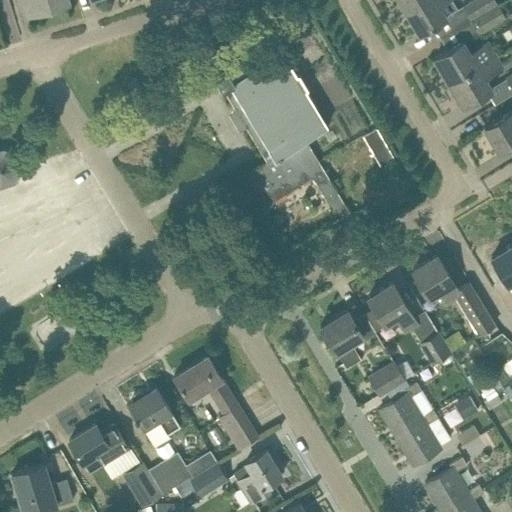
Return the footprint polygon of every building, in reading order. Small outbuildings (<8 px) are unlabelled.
[(68,3),(67,0),(22,0),(26,11),(45,5),(46,9),(68,3)] [(417,0),(405,8),(419,32),(433,24),(454,11),(447,0),(417,0)] [(497,3),(495,0),(469,0),(461,5),(470,19),(497,3)] [(480,31),(505,15),(497,3),(470,19),(477,32),(480,31)] [(463,39),(448,48),(434,57),(449,81),(495,53),(488,41),(470,52),(463,39)] [(172,62),(181,56),(175,47),(166,52),(172,62)] [(225,67),(215,73),(220,81),(222,85),(226,92),(228,95),(232,101),(234,104),(235,107),(237,110),(233,113),(241,126),(245,124),(247,126),(249,130),(267,159),(306,137),(328,124),(304,85),(306,83),(297,69),(295,70),(282,48),(258,62),(257,61),(251,52),(228,66),(225,67)] [(495,53),(449,81),(463,105),(492,87),(485,76),(502,65),(495,53)] [(511,110),(502,115),(485,126),(500,151),(511,144),(511,111),(511,110)] [(306,137),(240,176),(259,207),(312,175),(337,218),(350,210),(306,137)] [(0,183),(7,184),(15,181),(21,174),(22,166),(21,159),(16,153),(10,149),(2,148),(0,149),(0,183)] [(489,186),(511,174),(511,168),(511,166),(486,178),(489,186)] [(511,243),(492,256),(511,287),(511,243)] [(495,322),(470,280),(457,287),(437,253),(413,268),(429,294),(440,287),(448,301),(456,296),(479,332),(495,322)] [(413,316),(403,298),(392,281),(368,295),(374,305),(365,311),(376,327),(389,317),(393,323),(397,320),(404,331),(412,326),(421,340),(419,341),(432,361),(451,349),(438,328),(437,329),(424,308),(413,316)] [(353,317),(347,308),(320,324),(336,350),(337,350),(346,365),(360,357),(351,341),(362,334),(364,338),(376,330),(363,310),(353,317)] [(175,374),(185,391),(189,397),(208,384),(226,412),(220,415),(239,447),(258,435),(239,404),(208,353),(175,374)] [(397,365),(394,360),(370,375),(381,393),(405,378),(397,365)] [(406,360),(397,365),(405,378),(414,372),(406,360)] [(397,396),(379,407),(396,435),(435,411),(422,389),(416,379),(405,386),(407,390),(397,396)] [(157,385),(129,402),(136,413),(134,414),(136,418),(138,416),(144,426),(159,417),(168,431),(180,423),(157,385)] [(435,411),(396,435),(413,463),(452,439),(435,411)] [(96,422),(69,438),(89,470),(129,446),(114,422),(101,430),(96,422)] [(488,449),(501,441),(491,426),(478,434),(488,449)] [(182,455),(153,472),(164,491),(175,484),(217,459),(210,447),(186,462),(182,455)] [(266,447),(249,458),(246,459),(247,462),(234,470),(252,499),(269,489),(265,484),(282,473),(266,447)] [(442,510),(481,486),(462,455),(450,462),(452,465),(425,482),(442,510)] [(217,459),(175,484),(181,495),(195,488),(199,495),(228,478),(217,459)] [(66,477),(50,482),(44,461),(12,471),(24,511),(28,511),(73,498),(66,477)] [(152,500),(163,493),(144,461),(125,473),(144,503),(151,499),(152,500)] [(481,486),(442,510),(443,511),(480,511),(472,497),(484,490),(481,486)] [(305,511),(299,502),(282,511),(305,511)]
